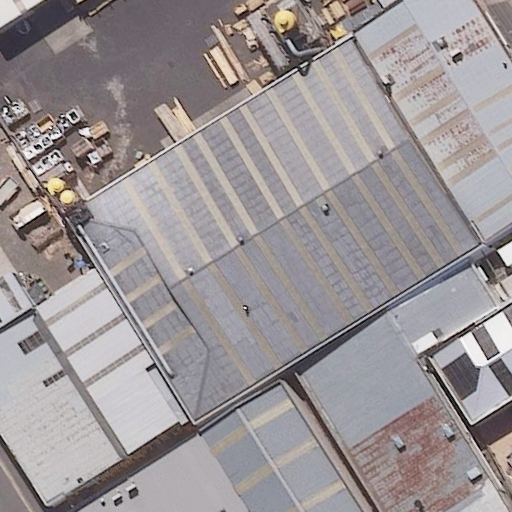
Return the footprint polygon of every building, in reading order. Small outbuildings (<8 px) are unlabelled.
[(0,0),(0,22),(9,36),(64,0),(0,0)] [(511,58),(475,0),(406,0),(384,14),(353,33),(483,245),(511,226),(511,58)] [(374,0),(384,14),(406,0),(374,0)] [(188,427),(198,443),(299,381),(482,267),(492,260),(487,252),(483,245),(353,33),(72,211),(110,270),(172,370),(158,379),(188,427)] [(432,361),(510,312),(482,267),(299,381),(381,511),(510,511),(465,440),(421,368),(432,361)] [(0,429),(5,438),(51,511),(188,427),(158,379),(172,370),(110,270),(38,315),(41,320),(0,345),(0,376),(12,396),(0,403),(0,429)] [(0,345),(41,320),(38,315),(37,315),(12,275),(0,282),(0,345)] [(511,311),(510,312),(432,361),(476,433),(511,410),(511,311)] [(362,511),(287,391),(93,511),(362,511)]
